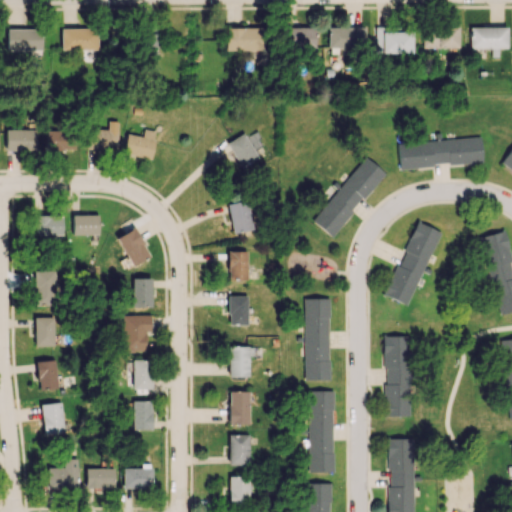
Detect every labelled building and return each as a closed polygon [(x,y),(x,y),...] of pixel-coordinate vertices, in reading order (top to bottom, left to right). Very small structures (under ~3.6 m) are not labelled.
[(422,48),(457,47),(457,26),(422,27),(422,48)] [(505,26),(468,27),(469,48),(490,48),(490,57),(497,56),(497,48),(505,48),(505,26)] [(224,51),(264,51),(265,28),(224,27),(224,51)] [(314,54),(314,27),(283,28),(283,50),(306,49),(306,55),(314,54)] [(327,27),(326,47),(362,48),(363,27),(327,27)] [(6,50),(41,49),(40,28),(5,29),(6,50)] [(60,50),(97,49),(96,28),(59,28),(60,50)] [(411,53),(411,29),(375,28),(374,52),(411,53)] [(154,33),(143,33),(143,55),(155,55),(154,33)] [(116,121),(107,120),(106,128),(85,128),(85,148),(116,149),(116,121)] [(34,129),(4,129),(4,151),(35,150),(34,129)] [(45,130),(45,150),(74,149),(74,129),(45,130)] [(155,131),(143,129),(141,136),(126,133),(121,152),(149,159),(155,131)] [(253,149),(260,146),(254,132),(243,137),(242,134),(226,141),(238,167),(257,159),(253,149)] [(396,142),(398,167),(480,162),(478,137),(396,142)] [(511,171),(511,142),(499,164),(511,171)] [(310,221),(330,237),(382,171),(362,156),(310,221)] [(252,229),(246,199),(225,204),(232,233),(252,229)] [(96,214),(70,215),(71,234),(97,234),(96,214)] [(61,235),(61,215),(32,215),(32,235),(61,235)] [(438,231),(414,221),(383,295),(406,305),(438,231)] [(148,256),(131,227),(114,238),(130,266),(148,256)] [(478,236),(498,315),(511,311),(511,266),(503,230),(478,236)] [(246,251),(227,250),(226,279),(245,280),(246,251)] [(33,270),(32,305),(53,305),(54,270),(33,270)] [(149,306),(149,278),(129,278),(130,307),(149,306)] [(245,295),(226,295),(226,324),(246,324),(245,295)] [(302,380),(327,379),(327,298),(302,298),(302,380)] [(144,333),(148,333),(148,314),(118,315),(119,351),(144,351),(144,333)] [(53,317),(33,316),(33,345),(52,345),(53,317)] [(407,416),(407,335),(382,335),(382,416),(407,416)] [(511,337),(499,339),(508,419),(511,418),(511,337)] [(247,346),(227,346),(227,376),(247,377),(247,346)] [(34,361),(37,389),(56,387),(53,359),(34,361)] [(129,359),(130,389),(149,388),(148,359),(129,359)] [(331,390),(306,390),(306,471),(331,472),(331,390)] [(247,424),(247,391),(227,391),(227,424),(247,424)] [(130,429),(149,429),(150,400),(130,400),(130,429)] [(63,432),(59,402),(38,404),(42,434),(63,432)] [(227,464),(247,465),(248,434),(227,434),(227,464)] [(411,511),(412,438),(385,438),(385,511),(411,511)] [(45,467),(44,488),(75,489),(76,459),(62,458),(62,467),(45,467)] [(121,487),(150,488),(150,468),(121,467),(121,487)] [(83,468),(83,488),(112,487),(112,468),(83,468)] [(248,476),(227,475),(227,504),(247,504),(248,476)] [(302,511),(327,511),(328,482),(302,482),(302,511)]
